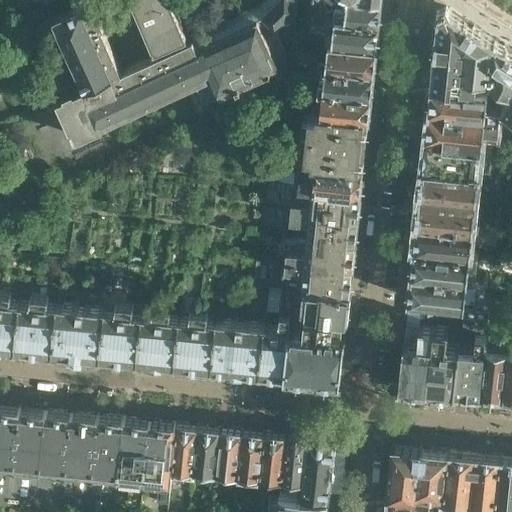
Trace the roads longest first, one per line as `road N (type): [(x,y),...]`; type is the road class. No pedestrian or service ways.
road 1 (residential): [(407,0),(368,410)]
road 2 (residential): [(0,368),(368,410)]
road 3 (residential): [(368,410),(511,429)]
